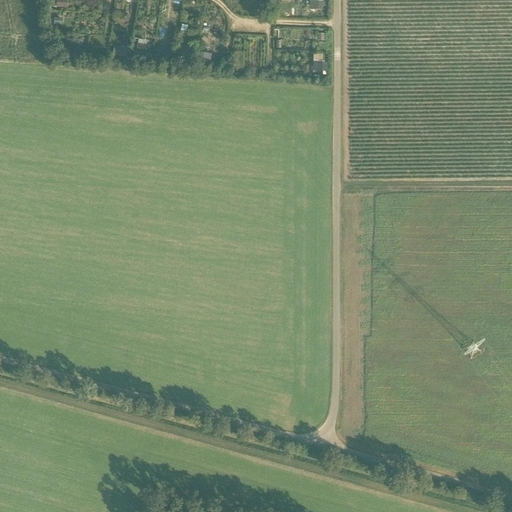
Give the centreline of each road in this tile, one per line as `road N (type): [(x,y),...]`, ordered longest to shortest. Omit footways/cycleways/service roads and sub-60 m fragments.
road 1 (unclassified): [(334,0),(337,390),(328,443)]
road 2 (unclassified): [(0,358),(328,443)]
road 3 (unclassified): [(511,496),(328,443)]
road 4 (track): [(511,183),(337,187)]
road 5 (unknown): [(208,0),(239,22),(335,24)]
